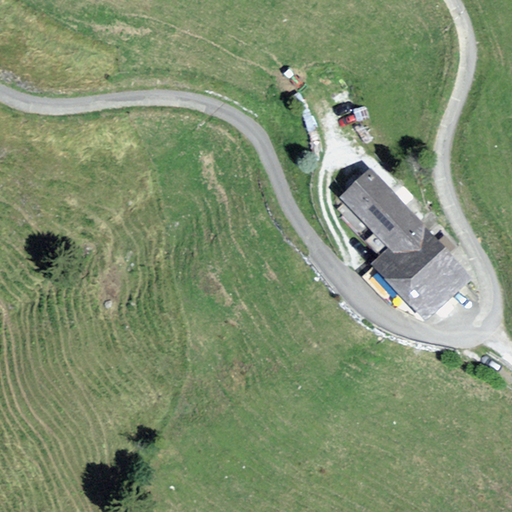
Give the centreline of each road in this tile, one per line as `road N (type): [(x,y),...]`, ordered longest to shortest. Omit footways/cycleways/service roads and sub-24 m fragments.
road 1 (unclassified): [(487,325),(460,339),(371,309),(305,227),(250,132),(218,111),(80,110),(0,96)]
road 2 (unclassified): [(487,325),(493,282),(448,201),(440,167),(464,73),(463,29),(447,0)]
